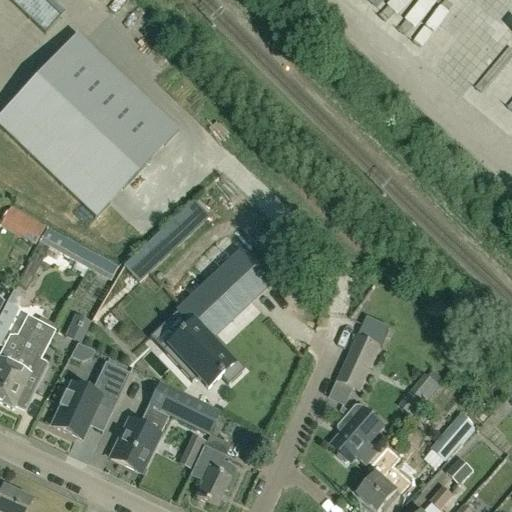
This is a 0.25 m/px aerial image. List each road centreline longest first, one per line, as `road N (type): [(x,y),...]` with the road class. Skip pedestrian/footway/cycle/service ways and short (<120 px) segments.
road 1 (residential): [(285,457),(337,358),(339,314)]
road 2 (residential): [(137,511),(0,444)]
